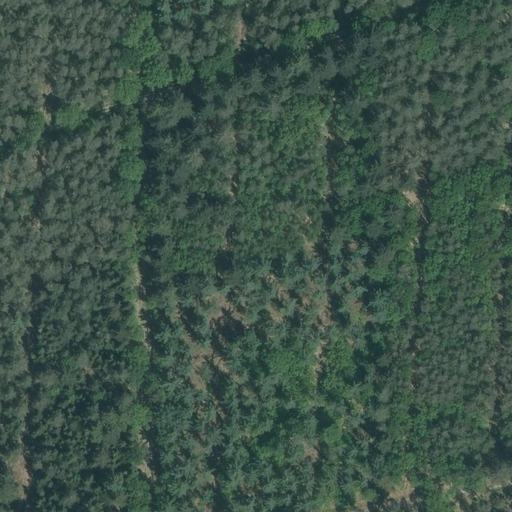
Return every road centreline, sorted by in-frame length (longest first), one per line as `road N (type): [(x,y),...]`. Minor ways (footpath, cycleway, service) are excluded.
road 1 (track): [(133,99),(139,511)]
road 2 (track): [(133,99),(431,0)]
road 3 (track): [(361,511),(511,483)]
road 4 (track): [(0,140),(133,99)]
